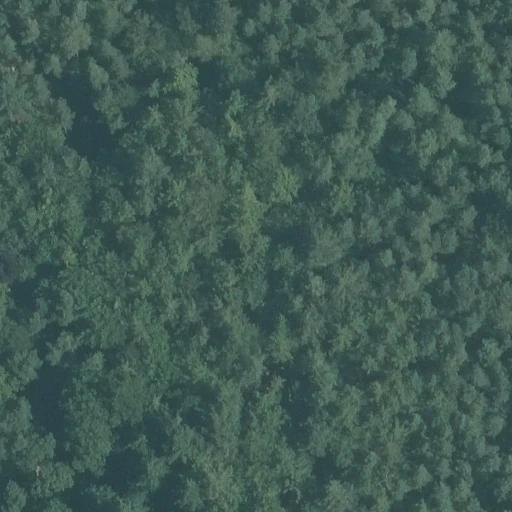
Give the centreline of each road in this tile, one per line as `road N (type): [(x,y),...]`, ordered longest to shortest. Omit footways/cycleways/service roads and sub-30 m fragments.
road 1 (track): [(234,511),(128,371),(0,173)]
road 2 (track): [(96,511),(128,371)]
